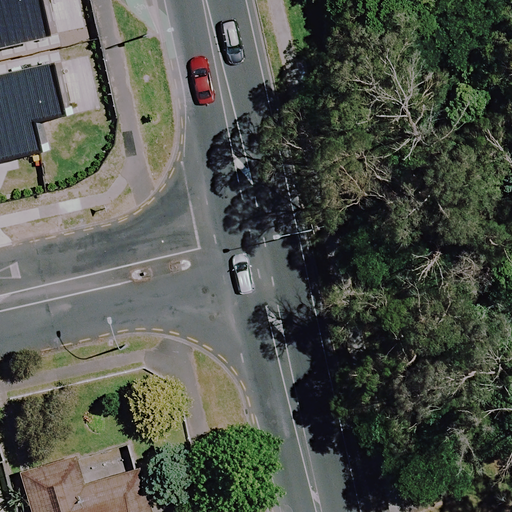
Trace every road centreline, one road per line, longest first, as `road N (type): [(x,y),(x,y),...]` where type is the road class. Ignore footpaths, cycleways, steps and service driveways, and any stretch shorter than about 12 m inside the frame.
road 1 (secondary): [(315,511),(259,241)]
road 2 (residential): [(259,241),(0,302)]
road 3 (secondary): [(259,241),(206,0)]
